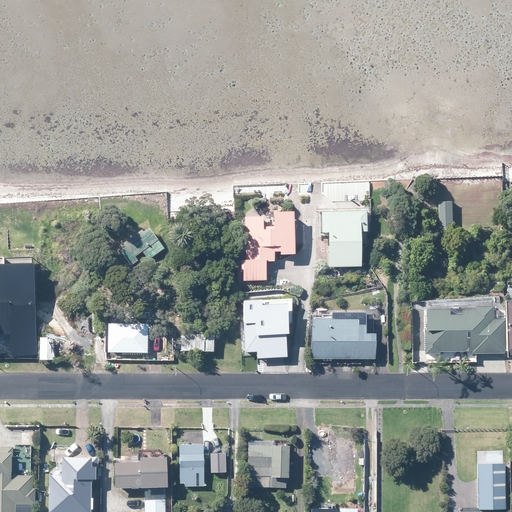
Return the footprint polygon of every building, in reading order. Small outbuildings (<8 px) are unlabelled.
[(441,202),(441,230),(455,230),(455,201),(441,202)] [(296,251),(296,244),(295,211),(276,211),(276,226),(265,226),(265,217),(246,217),(247,255),(247,259),(243,259),(243,269),(245,269),(245,280),(264,280),(267,280),(267,261),(275,260),(275,251),(281,251),(281,254),(290,254),(296,254),(296,251)] [(368,221),(368,213),(368,211),(323,211),(323,231),(330,231),(331,266),(339,266),(363,266),(362,242),(362,231),(368,231),(368,221)] [(155,228),(165,241),(171,237),(160,223),(155,228)] [(151,229),(125,248),(132,258),(143,251),(149,259),(165,248),(151,229)] [(72,239),(51,237),(49,258),(70,260),(72,239)] [(31,270),(0,270),(0,309),(32,310),(31,270)] [(257,355),(286,355),(285,335),(290,335),(290,325),(293,325),(293,299),(244,300),(244,352),(257,351),(257,355)] [(504,350),(503,317),(493,318),(493,305),(473,305),(473,307),(425,308),(425,330),(424,330),(424,353),(438,353),(438,351),(471,350),(471,353),(503,353),(502,350),(504,350)] [(374,333),(374,314),(368,314),(369,311),(351,311),(335,310),(333,310),(333,318),(314,318),(313,358),(373,358),(376,358),(376,333),(374,333)] [(95,355),(96,331),(72,330),(72,320),(60,320),(60,314),(42,314),(40,360),(56,360),(56,353),(95,355)] [(149,324),(110,323),(109,351),(149,352),(149,324)] [(12,331),(12,334),(12,355),(37,355),(37,324),(12,324),(12,329),(12,331)] [(182,350),(215,351),(215,334),(182,334),(182,350)] [(356,477),(356,440),(335,440),(335,465),(330,465),(330,477),(335,477),(335,488),(355,489),(355,492),(362,492),(363,477),(356,477)] [(185,486),(205,486),(204,444),(181,444),(181,483),(185,483),(185,486)] [(290,477),(291,445),(249,444),(248,486),(287,487),(287,477),(290,477)] [(34,488),(34,475),(13,475),(14,446),(0,446),(0,511),(16,511),(16,504),(36,504),(36,488),(34,488)] [(226,453),(212,453),(212,472),(227,472),(226,453)] [(93,466),(93,457),(64,456),(63,475),(50,475),(50,511),(92,511),(93,478),(97,478),(97,466),(93,466)] [(115,462),(116,488),(169,486),(168,456),(142,457),(142,461),(115,462)] [(476,464),(477,509),(504,508),(503,463),(476,464)] [(323,476),(315,476),(312,476),(312,497),(323,497),(323,476)] [(146,500),(145,511),(166,511),(166,500),(146,500)]
